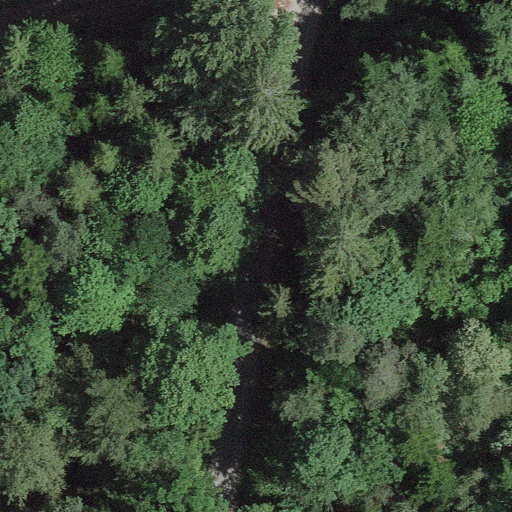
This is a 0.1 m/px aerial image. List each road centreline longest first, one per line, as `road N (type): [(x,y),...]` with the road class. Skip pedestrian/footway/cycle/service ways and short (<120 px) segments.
road 1 (unclassified): [(308,0),(220,511)]
road 2 (track): [(0,31),(120,0)]
